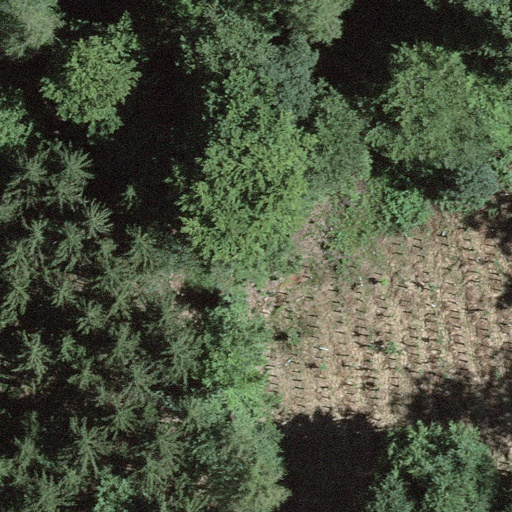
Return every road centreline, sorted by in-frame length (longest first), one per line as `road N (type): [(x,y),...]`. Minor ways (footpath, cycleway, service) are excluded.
road 1 (track): [(48,123),(162,102),(511,10)]
road 2 (track): [(162,102),(49,0)]
